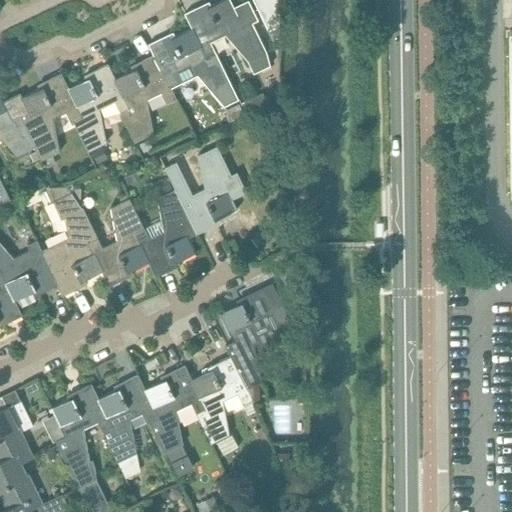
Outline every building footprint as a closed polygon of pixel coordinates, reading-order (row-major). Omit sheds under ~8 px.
[(185,14),(192,28),(206,57),(215,52),(211,43),(226,36),(248,61),(254,74),(270,66),(266,52),(252,23),(258,20),(249,0),(234,7),(230,0),(222,0),(208,7),(206,3),(185,14)] [(253,0),(269,31),(279,25),(278,0),(253,0)] [(206,57),(192,28),(172,38),(169,34),(148,44),(153,55),(154,55),(170,88),(171,88),(180,84),(175,74),(190,66),(224,106),(238,99),(215,52),(206,57)] [(154,55),(153,55),(133,65),(135,69),(115,79),(129,107),(120,112),(134,142),(153,133),(147,101),(162,93),(167,103),(176,99),(171,88),(170,88),(154,55)] [(115,102),(120,112),(129,107),(115,79),(108,64),(87,74),(89,78),(68,88),(82,117),(73,121),(88,151),(106,142),(100,110),(115,102)] [(11,120),(20,115),(35,147),(34,147),(36,151),(40,158),(41,161),(60,152),(53,119),(69,112),(73,121),(82,117),(68,88),(61,73),(40,83),(42,87),(22,97),(20,93),(3,102),(11,120)] [(263,94),(242,105),(246,114),(268,104),(263,94)] [(0,136),(16,156),(34,147),(35,147),(20,115),(11,120),(3,102),(0,96),(0,136)] [(175,190),(197,234),(217,224),(215,220),(236,210),(231,199),(246,192),(237,174),(231,177),(216,147),(197,156),(204,188),(189,195),(184,185),(175,190)] [(36,151),(30,154),(33,161),(40,158),(36,151)] [(0,204),(10,200),(0,179),(0,204)] [(42,251),(41,251),(57,284),(62,295),(83,285),(81,281),(102,271),(88,243),(98,238),(83,208),(82,208),(67,186),(48,188),(54,201),(52,202),(61,219),(64,217),(68,238),(42,251)] [(197,234),(175,190),(157,199),(162,231),(147,238),(143,229),(134,233),(148,262),(155,277),(176,267),(174,263),(196,252),(189,238),(197,234)] [(143,229),(128,199),(109,208),(117,240),(102,247),(98,238),(88,243),(102,271),(109,286),(130,276),(128,272),(148,262),(134,233),(143,229)] [(37,294),(57,284),(41,251),(42,251),(36,240),(27,245),(32,255),(17,262),(0,242),(0,272),(1,272),(15,300),(35,290),(37,294)] [(1,272),(0,272),(0,323),(1,325),(22,315),(15,300),(1,272)] [(233,341),(225,345),(230,356),(246,388),(260,381),(254,345),(281,332),(286,330),(286,312),(282,304),(272,282),(239,298),(241,302),(219,312),(233,341)] [(230,356),(209,366),(211,369),(191,379),(205,408),(195,413),(210,443),(228,434),(222,401),(237,394),(247,415),(256,411),(252,400),(246,388),(230,356)] [(304,364),(291,364),(292,385),(304,384),(304,364)] [(165,379),(144,388),(158,417),(149,422),(163,452),(165,451),(171,463),(186,456),(180,444),(182,443),(178,424),(176,410),(191,403),(195,413),(205,408),(191,379),(184,365),(163,375),(165,379)] [(158,417),(144,388),(137,374),(116,384),(118,388),(98,398),(111,426),(102,431),(117,461),(132,454),(135,452),(129,420),(144,412),(148,422),(158,417)] [(98,398),(91,383),(69,393),(71,397),(50,407),(59,426),(64,436),(55,440),(56,442),(78,487),(90,511),(107,511),(111,510),(95,478),(92,460),(89,462),(82,429),(97,422),(102,431),(111,426),(98,398)] [(0,460),(15,454),(20,463),(32,457),(20,433),(32,427),(29,421),(19,400),(14,390),(1,396),(0,396),(0,460)] [(59,426),(48,432),(53,443),(56,442),(55,440),(64,436),(59,426)] [(0,460),(0,496),(6,509),(24,500),(29,510),(41,504),(26,474),(25,474),(20,463),(15,454),(0,460)] [(132,454),(117,461),(124,477),(132,473),(128,465),(135,461),(132,454)] [(186,456),(171,463),(177,476),(193,469),(186,456)] [(6,509),(0,511),(53,511),(67,506),(61,494),(41,504),(29,510),(24,500),(6,509)] [(220,511),(213,496),(197,504),(200,511),(220,511)]
